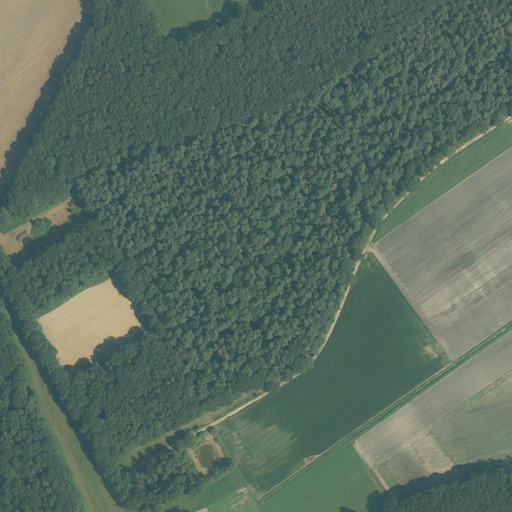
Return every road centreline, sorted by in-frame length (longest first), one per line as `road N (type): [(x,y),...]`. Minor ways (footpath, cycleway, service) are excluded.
road 1 (track): [(0,268),(120,479)]
road 2 (track): [(263,395),(317,354),(368,241),(391,211)]
road 3 (track): [(73,180),(284,111)]
road 4 (track): [(14,201),(14,184),(89,45),(97,0)]
road 5 (track): [(284,111),(448,0)]
road 6 (track): [(120,479),(263,395)]
road 7 (track): [(391,211),(434,169),(511,117)]
road 8 (track): [(371,511),(511,472)]
